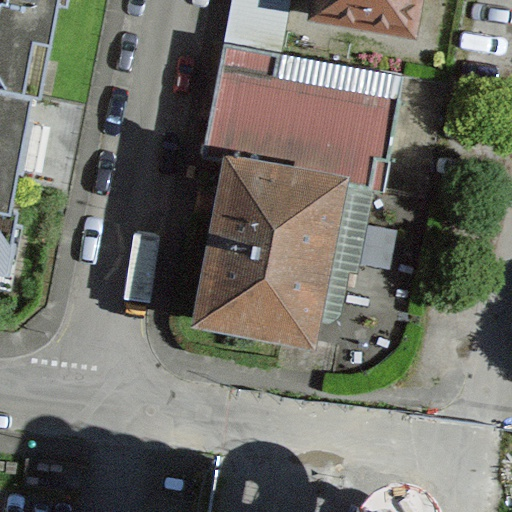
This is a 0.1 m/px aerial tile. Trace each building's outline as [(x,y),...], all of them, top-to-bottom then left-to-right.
[(0,0),(0,267),(6,268),(17,210),(8,209),(30,95),(39,97),(57,5),(65,6),(66,0),(0,0)] [(233,0),(224,45),(278,54),(287,0),(233,0)] [(316,0),(314,11),(408,28),(413,0),(316,0)] [(274,77),(278,54),(224,45),(202,156),(232,162),(201,319),(308,340),(310,320),(330,322),(340,315),(346,269),(356,270),(370,189),(381,191),(399,102),(274,77)] [(423,511),(425,497),(304,479),(291,511),(423,511)]
